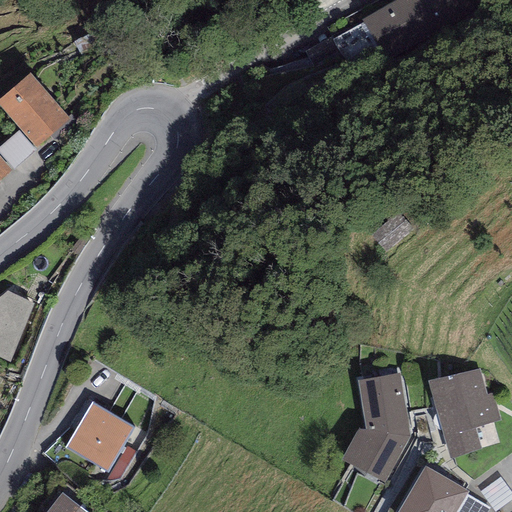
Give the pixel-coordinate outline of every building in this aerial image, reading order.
[(459,0),(405,0),(365,24),(386,59),(467,12),(459,0)] [(30,77),(0,104),(0,110),(19,131),(36,150),(68,120),(30,77)] [(19,131),(0,145),(0,159),(11,172),(36,150),(19,131)] [(0,181),(11,172),(0,159),(0,181)] [(398,173),(366,199),(386,224),(418,198),(398,173)] [(0,299),(0,361),(9,366),(34,306),(7,294),(0,299)] [(479,370),(427,386),(450,461),(483,451),(476,430),(500,422),(493,393),(487,396),(479,370)] [(359,432),(341,463),(383,485),(410,438),(400,375),(358,384),(366,434),(359,432)] [(134,431),(92,406),(65,451),(107,476),(134,431)] [(457,511),(468,494),(424,469),(399,511),(457,511)] [(84,511),(63,495),(49,511),(84,511)]
